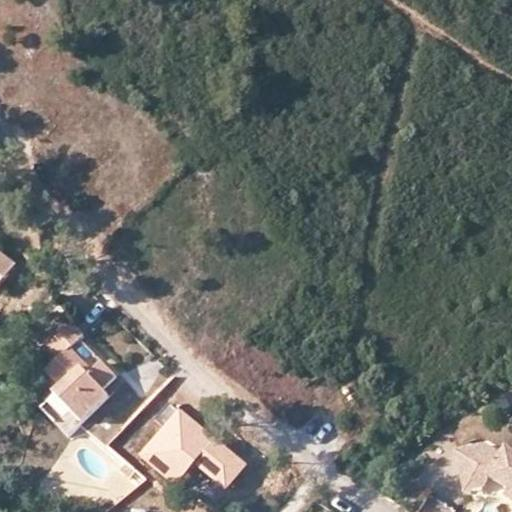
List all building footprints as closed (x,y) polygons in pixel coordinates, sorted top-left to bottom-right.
[(0,292),(17,270),(0,257),(0,292)] [(86,341),(75,330),(52,351),(63,363),(50,375),(65,391),(57,397),(85,425),(111,400),(104,394),(119,380),(106,367),(95,376),(74,353),(86,341)] [(77,354),(95,371),(105,361),(86,344),(77,354)] [(511,412),(511,395),(495,402),(501,416),(511,412)] [(85,425),(57,397),(44,411),(71,438),(85,425)] [(182,410),(140,457),(176,489),(195,467),(226,494),(248,468),(182,410)] [(483,446),(471,448),(478,481),(487,479),(505,490),(511,494),(511,456),(504,451),(500,457),(483,446)] [(478,481),(471,448),(454,452),(462,492),(483,488),(487,479),(478,481)] [(511,494),(505,490),(501,496),(511,503),(511,494)]
